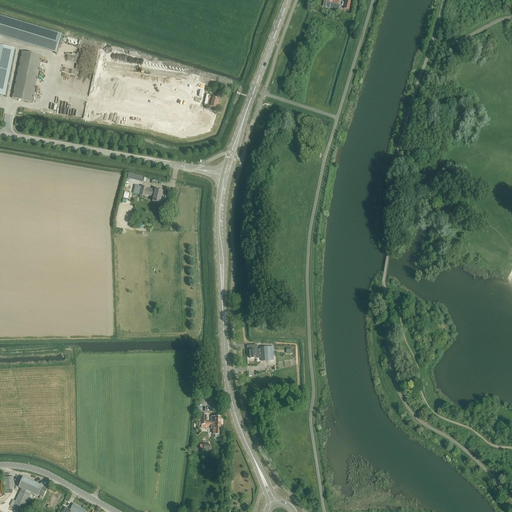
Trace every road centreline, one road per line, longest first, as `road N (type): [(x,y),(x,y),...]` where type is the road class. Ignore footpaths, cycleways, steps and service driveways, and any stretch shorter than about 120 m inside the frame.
road 1 (secondary): [(261,476),(228,390),(225,174)]
road 2 (unclassified): [(0,134),(225,174)]
road 3 (secondary): [(225,174),(288,0)]
road 4 (tertiary): [(0,465),(48,474),(114,511)]
